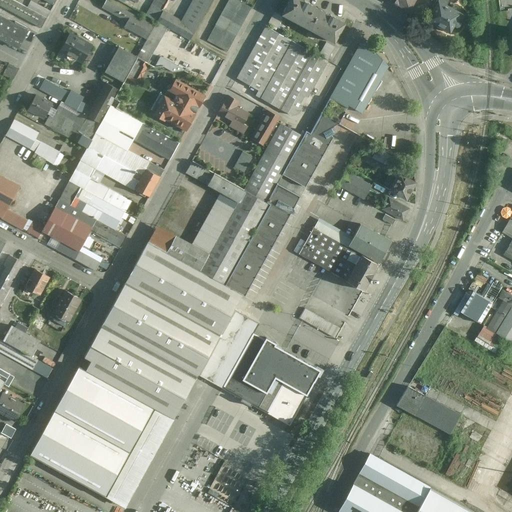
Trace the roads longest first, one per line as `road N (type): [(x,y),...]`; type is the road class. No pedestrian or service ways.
road 1 (residential): [(504,191),(328,511)]
road 2 (secondary): [(431,198),(370,331),(269,511)]
road 3 (residential): [(268,0),(109,291)]
road 4 (residential): [(109,291),(0,485)]
road 5 (residential): [(67,0),(0,123)]
road 6 (residential): [(109,291),(0,229)]
